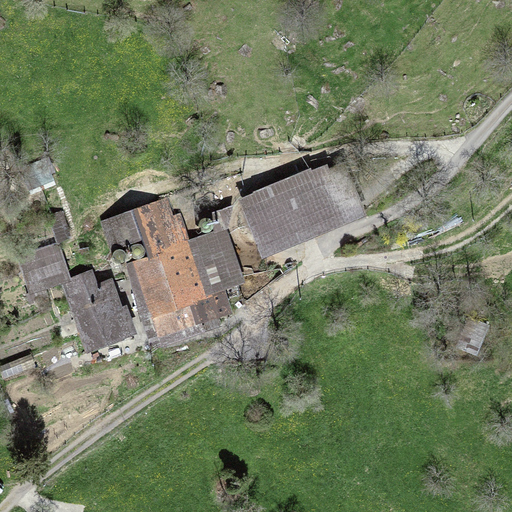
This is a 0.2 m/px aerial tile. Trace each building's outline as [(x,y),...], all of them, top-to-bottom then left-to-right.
[(311,165),(239,197),(264,253),(367,208),(344,157),(314,171),(311,165)] [(21,169),(31,192),(56,181),(46,159),(21,169)] [(143,262),(165,334),(215,318),(216,325),(244,317),(234,287),(251,282),(236,233),(202,244),(193,218),(182,221),(176,202),(123,220),(123,229),(128,246),(159,236),(165,255),(143,262)] [(63,211),(49,215),(57,240),(71,236),(63,211)] [(66,278),(56,250),(24,261),(33,288),(66,278)] [(72,299),(90,349),(134,332),(128,316),(123,318),(111,285),(95,290),(92,281),(79,286),(83,296),(72,299)] [(469,347),(474,320),(464,319),(459,345),(469,347)]
